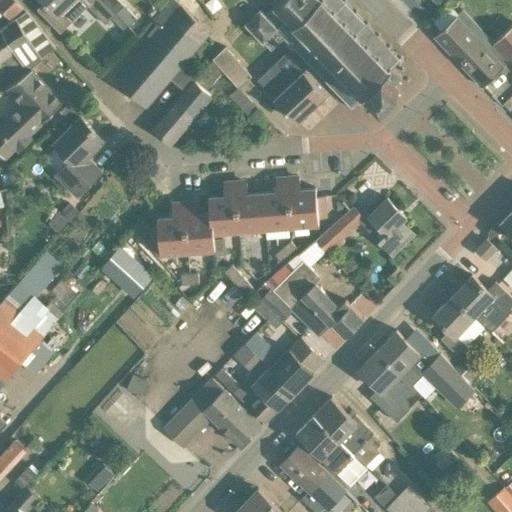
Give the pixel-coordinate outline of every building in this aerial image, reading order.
[(16,0),(0,0),(0,9),(11,20),(23,7),(16,0)] [(78,9),(86,1),(84,0),(42,0),(45,2),(37,9),(60,33),(80,14),(78,9)] [(101,0),(93,0),(89,4),(89,5),(106,23),(116,14),(101,0)] [(101,0),(116,14),(129,27),(137,19),(124,6),(125,5),(120,0),(101,0)] [(152,38),(116,81),(146,107),(171,78),(185,90),(196,76),(183,64),(212,31),(175,0),(172,0),(153,22),(157,25),(149,35),(152,38)] [(366,23),(356,14),(358,12),(356,10),(355,12),(345,2),(346,1),(345,0),(343,0),(274,0),(274,6),(265,15),(260,10),(245,25),(263,44),(264,43),(271,50),(282,40),(293,51),(294,50),(295,50),(296,49),(305,59),(304,60),(306,62),(307,61),(316,70),(315,72),(317,73),(318,72),(328,82),(326,83),(328,85),(329,84),(339,94),(337,95),(339,96),(340,95),(350,105),(348,106),(350,108),(351,107),(353,108),(354,107),(353,105),(360,99),(369,108),(377,101),(382,106),(399,91),(393,85),(401,78),(392,68),(399,62),(400,63),(402,61),(401,60),(402,59),(400,57),(399,58),(390,48),(391,47),(389,45),(388,46),(378,37),(380,36),(378,34),(377,35),(367,25),(369,24),(367,22),(366,23)] [(434,36),(457,60),(485,33),(481,30),(482,29),(463,9),(434,36)] [(0,30),(0,31),(27,73),(30,70),(56,49),(26,11),(0,30)] [(510,61),(511,62),(511,24),(493,42),(510,61)] [(0,81),(7,89),(8,88),(27,73),(0,31),(0,81)] [(510,61),(493,42),(485,33),(457,60),(483,87),(510,61)] [(238,87),(252,102),(261,93),(248,79),(251,76),(226,47),(213,60),(223,71),(238,87)] [(327,94),(286,52),(258,80),(271,93),(271,94),(298,122),(327,94)] [(206,90),(223,71),(213,60),(152,131),(169,144),(211,95),(206,90)] [(42,121),(48,116),(35,102),(48,89),(30,72),(31,70),(30,70),(27,73),(8,88),(24,104),(0,126),(0,153),(4,158),(17,146),(20,149),(31,138),(28,135),(42,121)] [(258,109),(252,102),(238,87),(230,95),(250,116),(248,118),(261,132),(273,122),(259,107),(258,109)] [(62,101),(48,89),(35,102),(48,116),(64,101),(63,100),(62,101)] [(53,146),(55,148),(68,161),(56,174),(78,195),(101,171),(101,170),(98,173),(88,164),(91,161),(87,158),(102,143),(93,134),(95,132),(81,117),(53,146)] [(225,239),(214,240),(214,233),(319,224),(318,218),(327,217),(325,196),(316,197),(316,188),(300,189),(299,178),(276,180),(277,191),(248,193),(247,182),(224,184),(224,195),(209,197),(210,213),(196,214),(195,203),(172,205),(173,216),(158,218),(158,226),(150,227),(152,248),(160,248),(160,254),(215,250),(215,256),(226,255),(225,239)] [(387,197),(369,215),(386,234),(376,243),(390,258),(414,234),(403,222),(407,217),(387,197)] [(354,207),(350,211),(320,236),(316,240),(329,255),(344,241),(340,236),(363,217),(354,207)] [(511,209),(500,221),(511,232),(511,209)] [(485,258),(495,248),(486,239),(476,250),(485,258)] [(275,255),(280,261),(296,248),(290,241),(275,255)] [(303,260),(294,268),(273,289),(319,335),(333,322),(345,336),(364,318),(346,300),(339,306),(316,283),(316,272),(303,260)] [(224,272),(247,296),(255,290),(233,266),(224,272)] [(181,275),(182,285),(199,284),(198,273),(181,275)] [(453,295),(475,316),(485,326),(511,297),(511,296),(496,281),(487,289),(472,275),(453,295)] [(18,282),(0,303),(0,361),(1,362),(0,363),(0,388),(12,372),(21,362),(41,338),(43,336),(10,308),(27,289),(18,282)] [(273,311),(283,321),(294,310),(266,283),(249,299),(266,319),(273,311)] [(456,336),(475,316),(453,295),(433,315),(449,330),(440,338),(457,355),(467,345),(456,336)] [(397,330),(377,349),(413,383),(421,374),(455,407),(470,393),(444,367),(447,364),(426,344),(419,351),(397,330)] [(256,331),(245,343),(271,368),(294,391),(314,371),(313,370),(324,358),(302,336),(281,357),(256,331)] [(42,339),(41,338),(21,362),(35,373),(54,349),(42,339)] [(294,391),(271,368),(245,343),(233,355),(251,372),(245,378),(261,393),(256,398),(241,384),(240,386),(221,368),(216,374),(265,421),(294,391)] [(407,410),(397,400),(413,383),(377,349),(359,369),(385,394),(377,402),(374,399),(373,400),(397,421),(407,410)] [(213,377),(165,429),(182,446),(211,417),(241,446),(262,424),(225,388),(225,389),(213,377)] [(332,397),(315,415),(314,414),(314,415),(354,454),(355,454),(366,465),(380,451),(368,439),(374,432),(356,414),(352,417),(332,397)] [(354,454),(314,415),(296,433),(321,457),(322,457),(337,472),(349,485),(367,466),(366,465),(355,454),(354,454)] [(0,456),(0,478),(26,451),(15,440),(0,456)] [(323,511),(345,490),(313,459),(298,445),(282,463),(309,489),(301,498),(316,511),(323,511)] [(511,481),(503,490),(511,498),(511,481)] [(397,496),(412,511),(437,511),(431,505),(430,506),(408,485),(397,496)] [(26,511),(39,498),(26,486),(6,508),(2,511),(26,511)] [(236,511),(283,511),(258,488),(236,511)] [(511,511),(511,498),(503,490),(502,488),(487,502),(496,511),(511,511)] [(386,508),(389,511),(412,511),(397,496),(386,508)]
